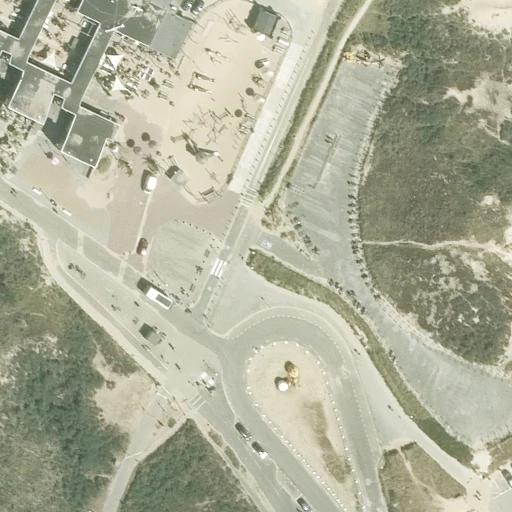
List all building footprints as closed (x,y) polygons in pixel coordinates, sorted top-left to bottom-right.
[(48,0),(31,0),(15,34),(0,26),(0,45),(0,46),(8,50),(4,57),(18,65),(18,66),(35,74),(52,83),(50,88),(53,90),(60,93),(57,101),(71,108),(74,101),(85,78),(110,26),(96,19),(67,78),(22,56),(48,0)] [(77,0),(74,8),(87,14),(96,19),(110,26),(147,43),(163,6),(149,0),(77,0)] [(175,0),(149,0),(163,6),(147,43),(171,55),(188,18),(171,10),(175,0)] [(0,76),(10,82),(18,66),(4,60),(0,68),(0,76)] [(2,99),(20,108),(35,74),(18,66),(10,82),(2,99)] [(20,108),(36,116),(50,88),(52,83),(35,74),(20,108)] [(54,143),(72,152),(93,109),(74,101),(71,108),(69,111),(62,126),(54,143)] [(62,126),(69,111),(51,102),(45,115),(50,117),(49,120),(62,126)] [(93,109),(72,152),(89,160),(102,132),(109,136),(116,121),(93,109)] [(150,329),(144,338),(152,343),(157,335),(150,329)]
